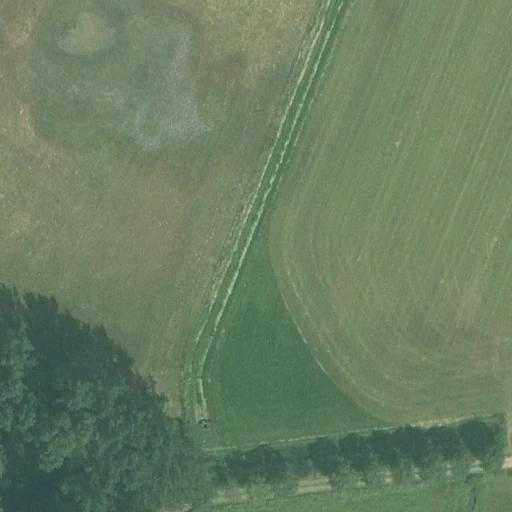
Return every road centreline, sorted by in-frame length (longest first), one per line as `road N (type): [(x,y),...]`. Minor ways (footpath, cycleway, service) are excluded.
road 1 (unclassified): [(80,511),(511,443)]
road 2 (track): [(144,497),(102,436),(0,359)]
